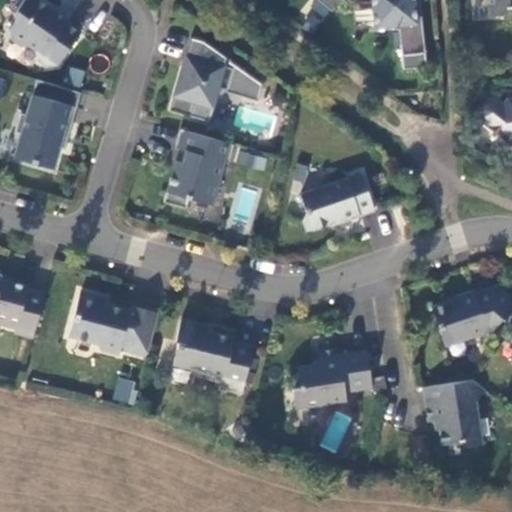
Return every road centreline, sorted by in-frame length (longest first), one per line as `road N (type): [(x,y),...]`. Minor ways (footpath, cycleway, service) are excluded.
road 1 (residential): [(91,237),(290,288),(511,232)]
road 2 (residential): [(116,0),(141,24),(141,54),(91,237)]
